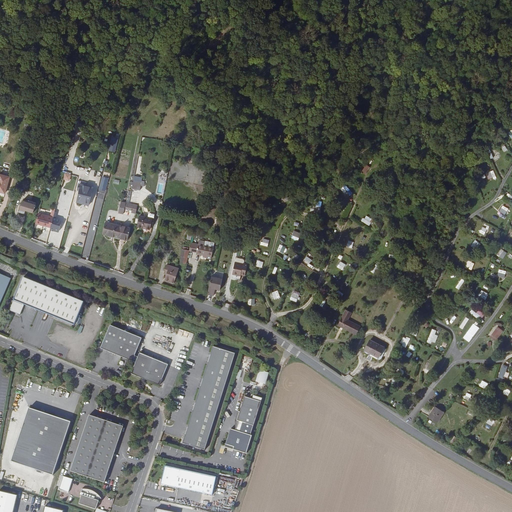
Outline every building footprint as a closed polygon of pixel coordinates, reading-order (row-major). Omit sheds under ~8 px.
[(8,144),(11,132),(5,130),(1,142),(8,144)] [(365,179),(372,169),(366,165),(359,175),(365,179)] [(489,180),(496,177),(493,170),(486,173),(489,180)] [(63,179),(69,182),(71,175),(65,173),(63,179)] [(132,189),(140,190),(141,185),(142,185),(143,177),(133,176),(132,189)] [(7,183),(3,196),(9,197),(14,181),(9,179),(8,183),(7,183)] [(17,182),(14,181),(9,197),(12,198),(17,182)] [(77,190),(77,192),(81,194),(78,205),(90,209),(95,192),(88,190),(77,187),(76,190),(77,190)] [(128,205),(130,193),(124,192),(122,204),(128,205)] [(23,200),(20,209),(26,211),(26,210),(33,212),(36,204),(23,200)] [(121,204),(119,213),(123,213),(124,211),(131,213),(130,215),(135,215),(137,206),(128,205),(122,204),(121,204)] [(505,215),(509,209),(503,206),(499,212),(505,215)] [(55,216),(39,212),(37,221),(52,225),(53,225),(55,216)] [(53,225),(56,226),(57,225),(63,226),(64,222),(58,221),(59,215),(56,214),(55,216),(53,225)] [(362,221),(369,226),(373,220),(365,215),(362,221)] [(149,231),(151,220),(138,218),(136,228),(149,231)] [(102,237),(114,240),(116,228),(105,226),(102,237)] [(479,232),(484,235),(487,229),(483,226),(479,232)] [(129,231),(116,228),(114,240),(126,242),(129,231)] [(299,240),(301,233),(293,231),(291,238),(299,240)] [(261,245),(268,247),(269,240),(263,238),(261,245)] [(476,250),(481,244),(475,240),(470,246),(476,250)] [(197,245),(189,243),(187,251),(200,254),(202,246),(201,246),(202,242),(198,241),(197,245)] [(279,244),(277,251),(283,254),(286,247),(279,244)] [(202,246),(200,254),(201,255),(201,257),(209,259),(211,248),(202,246)] [(503,259),(507,253),(501,249),(497,255),(503,259)] [(471,270),(474,263),(468,260),(465,266),(471,270)] [(341,261),(337,267),(343,271),(346,265),(341,261)] [(376,264),(371,271),(375,274),(380,267),(376,264)] [(173,273),(174,268),(165,265),(162,273),(165,274),(163,280),(172,283),(175,274),(173,273)] [(236,276),(243,277),(245,267),(237,265),(235,277),(236,278),(236,276)] [(505,278),(506,271),(499,269),(497,276),(505,278)] [(0,299),(10,277),(0,272),(0,299)] [(21,314),(25,303),(75,325),(85,302),(25,276),(10,309),(21,314)] [(458,290),(465,281),(462,278),(455,287),(458,290)] [(209,279),(205,295),(212,297),(213,291),(218,292),(221,281),(209,279)] [(478,296),(485,300),(489,294),(481,290),(478,296)] [(472,309),(469,312),(479,320),(484,314),(479,310),(476,313),(472,309)] [(343,314),(336,328),(341,330),(340,332),(354,338),(357,330),(345,324),(348,316),(343,314)] [(463,330),(469,319),(466,317),(459,327),(463,330)] [(168,362),(139,350),(138,354),(136,359),(132,358),(135,353),(142,335),(109,324),(100,347),(135,361),(131,372),(159,384),(168,362)] [(78,333),(84,335),(86,327),(80,326),(78,333)] [(489,337),(495,342),(503,331),(497,326),(489,337)] [(431,329),(427,342),(435,344),(438,335),(435,335),(436,330),(431,329)] [(168,346),(170,340),(156,336),(154,343),(168,346)] [(406,347),(410,339),(403,336),(399,344),(406,347)] [(367,343),(362,354),(367,356),(367,355),(376,360),(381,350),(367,343)] [(205,448),(235,351),(213,344),(183,441),(205,448)] [(430,377),(440,355),(432,352),(422,373),(430,377)] [(504,379),(508,366),(502,365),(498,378),(504,379)] [(253,389),(265,391),(267,372),(258,371),(256,385),(253,385),(253,389)] [(482,380),(479,386),(485,389),(488,383),(482,380)] [(502,394),(508,396),(511,390),(505,388),(502,394)] [(432,409),(423,405),(418,415),(427,420),(432,409)] [(433,406),(428,419),(438,424),(444,412),(433,406)] [(41,412),(29,407),(12,452),(55,468),(70,423),(43,413),(44,410),(42,410),(41,412)] [(124,425),(90,414),(71,468),(105,480),(124,425)] [(230,426),(226,441),(234,443),(233,446),(246,450),(251,431),(230,426)] [(453,445),(458,440),(453,435),(448,440),(453,445)] [(216,474),(165,464),(162,481),(212,492),(216,474)] [(69,492),(72,479),(62,477),(59,490),(69,492)] [(96,508),(100,497),(102,498),(101,496),(100,495),(99,494),(99,492),(97,491),(95,489),(94,488),(91,487),(89,486),(88,485),(87,485),(82,488),(81,491),(83,491),(79,502),(96,508)] [(0,511),(13,511),(16,496),(0,492),(0,511)]
